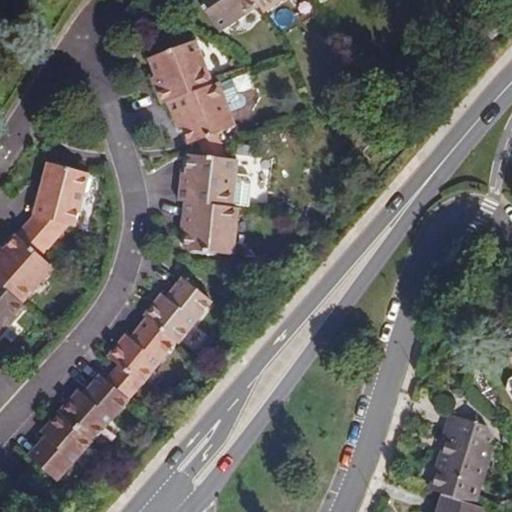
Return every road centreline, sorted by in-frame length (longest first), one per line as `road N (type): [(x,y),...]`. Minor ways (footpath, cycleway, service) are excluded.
road 1 (residential): [(76,48),(98,78),(124,157),(135,205),(131,249),(111,300),(0,436)]
road 2 (secondary): [(422,186),(381,220),(153,496)]
road 3 (secondary): [(186,511),(281,394),(422,186)]
road 4 (residential): [(511,243),(486,213),(460,210),(440,227),(424,253),(392,375),(340,511)]
road 5 (secondary): [(511,82),(422,186)]
road 6 (residential): [(76,48),(0,155)]
